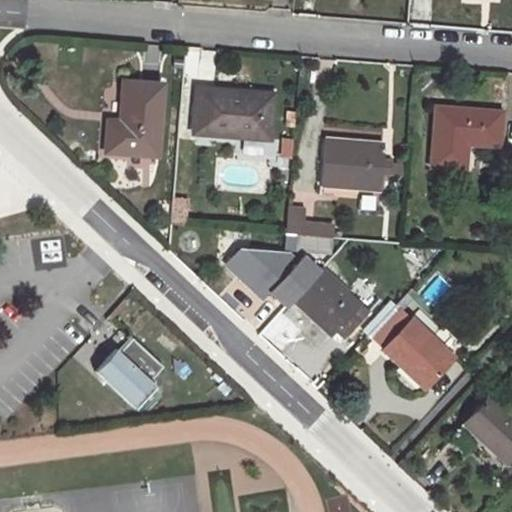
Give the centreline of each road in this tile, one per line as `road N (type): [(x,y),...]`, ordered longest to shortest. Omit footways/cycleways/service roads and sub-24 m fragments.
road 1 (unclassified): [(0,132),(397,511)]
road 2 (residential): [(0,12),(511,51)]
